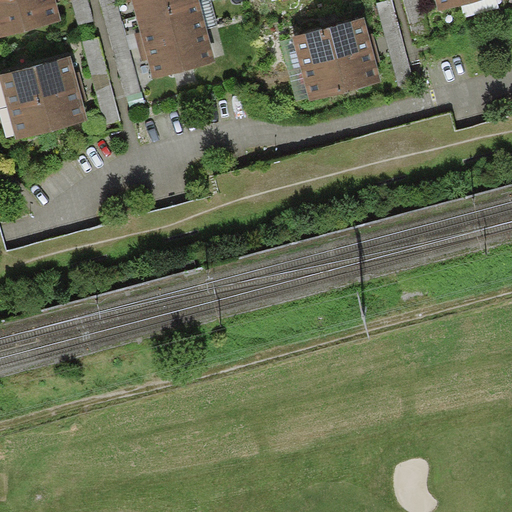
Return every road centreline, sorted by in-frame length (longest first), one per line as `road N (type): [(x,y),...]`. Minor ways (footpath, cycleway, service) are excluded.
road 1 (track): [(0,430),(511,290)]
road 2 (residential): [(511,83),(312,134),(255,132),(136,164),(46,224),(16,232)]
